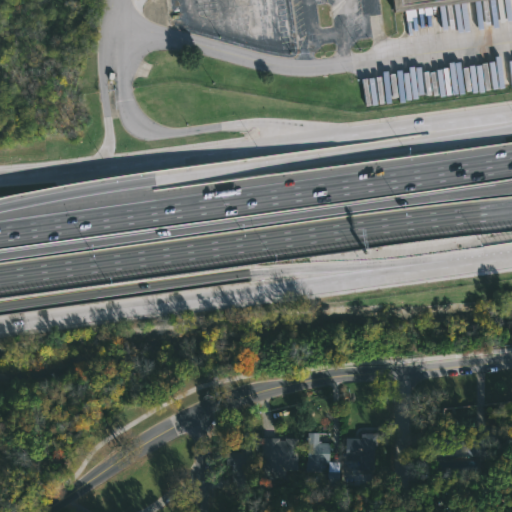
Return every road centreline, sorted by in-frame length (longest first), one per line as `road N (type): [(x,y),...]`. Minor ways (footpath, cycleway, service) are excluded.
road 1 (motorway): [(511,160),(0,231)]
road 2 (motorway): [(511,184),(0,252)]
road 3 (motorway): [(0,273),(511,208)]
road 4 (secondary): [(511,114),(0,179)]
road 5 (tertiary): [(41,511),(138,446),(236,397),(303,377),(511,354)]
road 6 (motorway): [(511,127),(12,203)]
road 7 (secondary): [(0,331),(454,266)]
road 8 (motorway): [(0,303),(249,272),(354,268)]
road 9 (residential): [(402,511),(401,366)]
